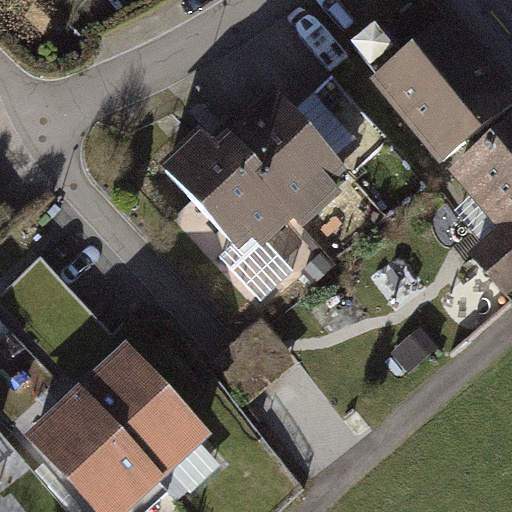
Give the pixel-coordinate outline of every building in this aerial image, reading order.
[(68,18),(48,3),(34,21),(53,37),(68,18)] [(406,63),(379,30),(359,46),(385,78),(382,81),(449,164),(511,112),(511,90),(456,22),(406,63)] [(286,96),(236,142),(305,218),(314,228),(352,196),(340,183),(353,172),(358,178),(393,148),(338,84),(302,115),(286,96)] [(305,218),(236,142),(224,153),(209,137),(171,172),(236,243),(220,258),(264,306),(301,273),(275,245),(305,218)] [(511,137),(475,169),(511,213),(511,233),(483,257),(511,291),(511,290),(511,137)] [(0,235),(20,221),(0,194),(0,235)] [(327,258),(310,273),(321,284),(337,268),(327,258)] [(129,355),(44,260),(0,298),(0,401),(34,440),(129,355)] [(267,316),(211,363),(248,406),(304,359),(267,316)] [(419,344),(402,359),(412,370),(429,355),(419,344)] [(179,499),(185,506),(195,497),(176,476),(216,440),(134,352),(129,355),(84,397),(179,499)] [(166,511),(179,499),(84,397),(34,440),(98,511),(137,511),(154,497),(166,511)]
